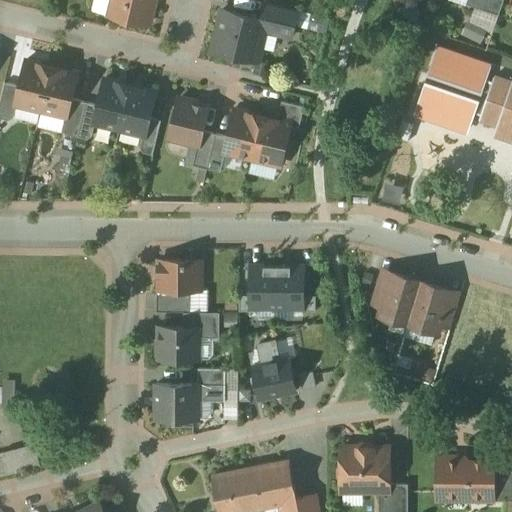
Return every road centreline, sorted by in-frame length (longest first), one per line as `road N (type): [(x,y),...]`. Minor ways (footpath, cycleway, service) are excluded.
road 1 (residential): [(124,232),(379,236),(511,276)]
road 2 (residential): [(128,456),(367,411),(447,414),(511,432)]
road 3 (residential): [(0,21),(176,63),(191,0)]
road 4 (residential): [(124,232),(128,456)]
road 5 (residential): [(0,494),(128,456)]
road 6 (residential): [(0,229),(124,232)]
